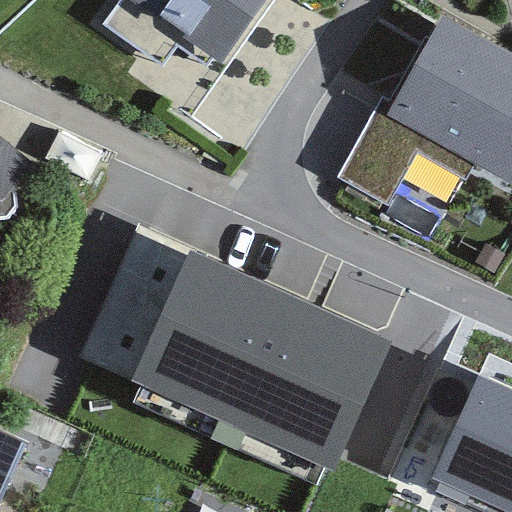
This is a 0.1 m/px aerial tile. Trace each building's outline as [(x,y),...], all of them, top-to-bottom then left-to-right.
[(219,66),(267,0),(119,0),(103,23),(161,65),(178,42),(180,39),(219,66)] [(511,50),(445,15),(399,101),(510,159),(511,155),(511,50)] [(0,184),(22,157),(0,140),(0,184)] [(190,250),(131,380),(335,471),(393,341),(190,250)] [(511,511),(511,389),(480,375),(432,479),(507,511),(511,511)] [(0,428),(0,503),(28,441),(0,428)]
